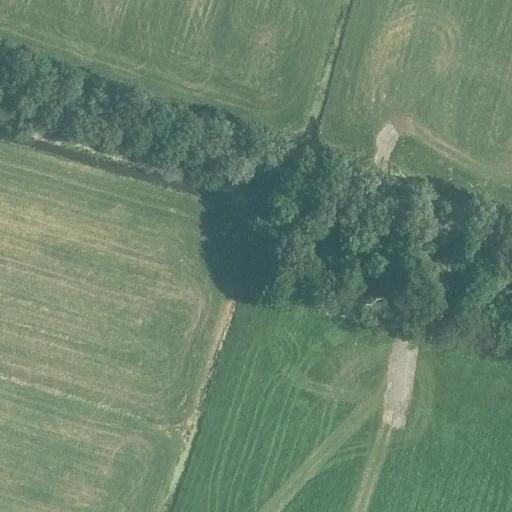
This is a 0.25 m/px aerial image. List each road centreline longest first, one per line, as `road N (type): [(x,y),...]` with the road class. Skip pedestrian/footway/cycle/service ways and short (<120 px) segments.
road 1 (unclassified): [(511,244),(0,84)]
road 2 (track): [(425,0),(364,198)]
